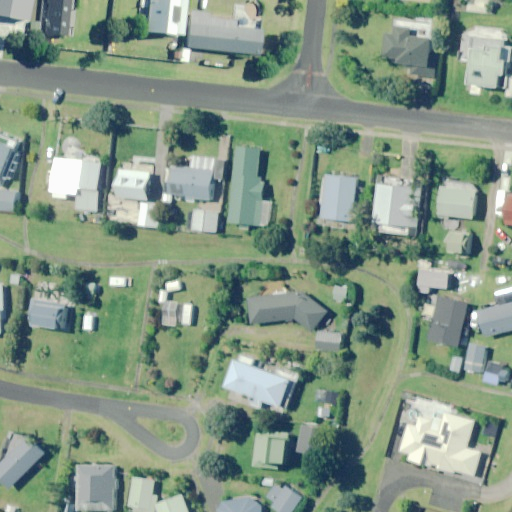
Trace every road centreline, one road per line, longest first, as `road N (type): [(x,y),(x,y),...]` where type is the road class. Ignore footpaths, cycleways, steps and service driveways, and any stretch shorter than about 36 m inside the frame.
road 1 (residential): [(0,74),(305,107)]
road 2 (residential): [(305,107),(511,129)]
road 3 (residential): [(511,479),(474,493),(393,481),(379,511)]
road 4 (residential): [(110,405),(179,414),(187,442),(167,451),(153,443)]
